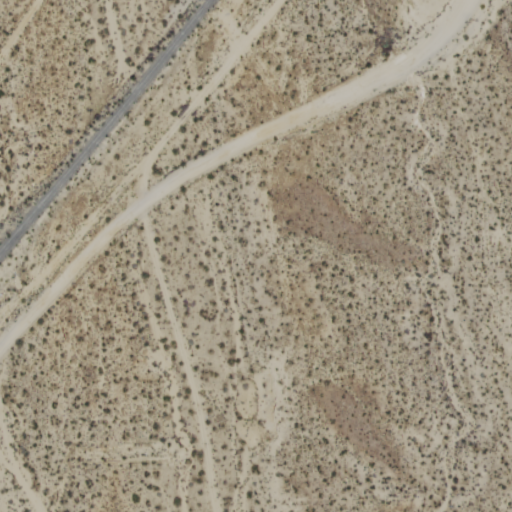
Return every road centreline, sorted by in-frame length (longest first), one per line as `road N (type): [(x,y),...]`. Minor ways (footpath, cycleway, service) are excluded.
road 1 (track): [(139,203),(424,50),(464,0)]
road 2 (track): [(0,342),(139,203)]
